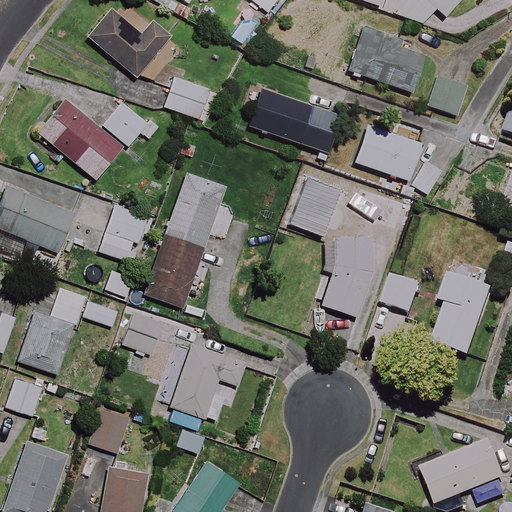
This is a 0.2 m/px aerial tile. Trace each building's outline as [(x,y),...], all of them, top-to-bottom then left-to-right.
[(275,0),(248,0),(266,13),(275,0)] [(351,0),(378,9),(381,0),(351,0)] [(409,0),(395,16),(421,26),(435,13),(446,19),(462,0),(409,0)] [(135,34),(112,13),(89,40),(134,79),(168,39),(146,21),(135,34)] [(400,42),(363,29),(348,73),(409,94),(421,59),(397,51),(400,42)] [(208,91),(172,79),(162,108),(198,121),(208,91)] [(337,118),(259,92),(247,128),(324,154),(337,118)] [(121,148),(63,103),(36,138),(95,182),(121,148)] [(145,125),(120,104),(101,127),(126,148),(145,125)] [(511,111),(502,132),(511,136),(511,111)] [(419,145),(365,126),(352,163),(406,182),(419,145)] [(438,169),(423,161),(410,187),(426,194),(438,169)] [(511,172),(499,213),(511,217),(511,172)] [(222,187),(183,175),(143,297),(182,310),(207,234),(222,239),(230,213),(215,208),(222,187)] [(409,202),(359,185),(349,215),(399,232),(409,202)] [(71,214),(5,188),(0,201),(0,231),(56,254),(71,214)] [(109,257),(124,262),(131,242),(136,244),(146,218),(114,205),(91,264),(104,269),(109,257)] [(377,247),(337,235),(328,263),(332,264),(319,306),(355,317),(377,247)] [(131,278),(108,271),(102,291),(125,298),(131,278)] [(418,285),(388,275),(378,304),(408,314),(418,285)] [(489,290),(446,275),(437,302),(444,305),(430,345),(465,358),(489,290)] [(16,363),(55,375),(71,325),(75,326),(84,297),(58,289),(48,320),(31,315),(16,363)] [(115,313),(87,302),(81,317),(110,328),(115,313)] [(160,323),(127,312),(116,344),(148,356),(160,323)] [(14,319),(0,313),(0,356),(1,357),(14,319)] [(243,364),(182,342),(159,404),(213,424),(222,399),(210,395),(216,380),(235,387),(243,364)] [(4,408),(24,415),(34,387),(14,380),(4,408)] [(128,422),(100,412),(88,444),(116,454),(128,422)] [(500,478),(485,442),(419,469),(433,505),(500,478)] [(49,511),(67,458),(27,444),(4,511),(49,511)] [(220,511),(239,485),(206,463),(176,508),(171,504),(165,511),(220,511)] [(140,511),(150,478),(110,468),(98,511),(140,511)]
